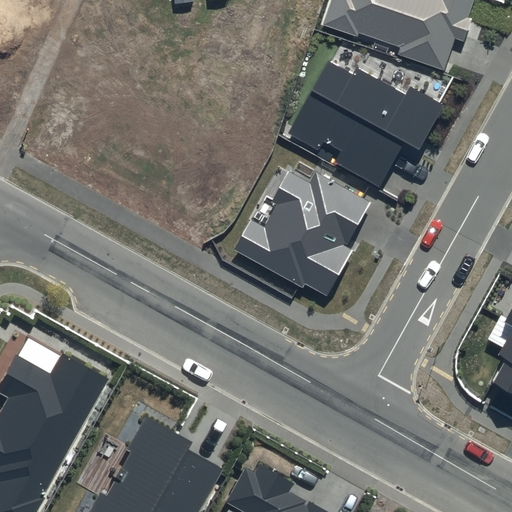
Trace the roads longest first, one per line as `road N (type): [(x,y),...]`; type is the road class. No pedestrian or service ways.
road 1 (tertiary): [(359,410),(0,213)]
road 2 (residential): [(511,123),(359,410)]
road 3 (tertiary): [(511,495),(359,410)]
